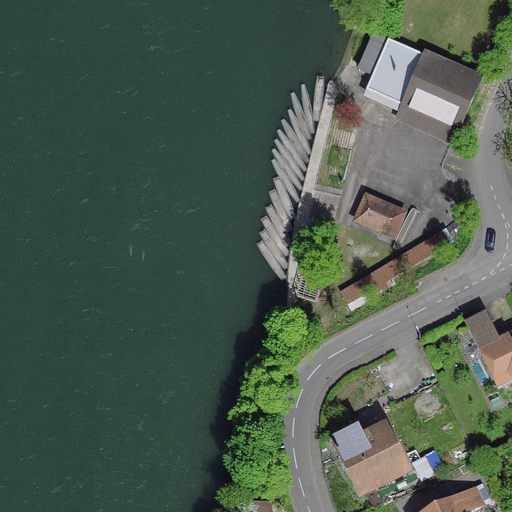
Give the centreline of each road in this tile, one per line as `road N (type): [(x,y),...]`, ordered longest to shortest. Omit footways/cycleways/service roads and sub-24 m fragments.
road 1 (residential): [(511,264),(357,342),(308,379),(293,452),(310,511)]
road 2 (residential): [(511,75),(488,164),(511,235)]
